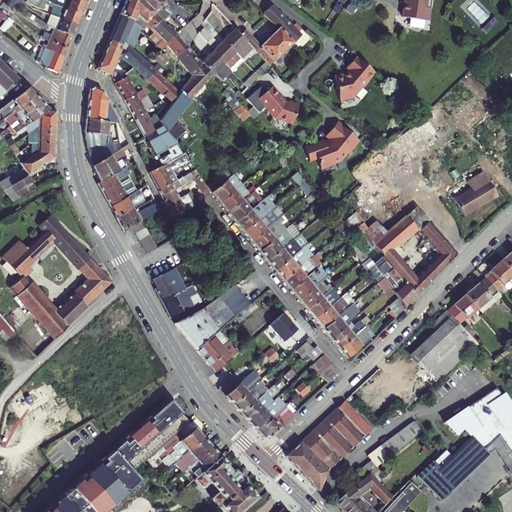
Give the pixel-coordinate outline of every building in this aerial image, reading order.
[(88,0),(87,0),(69,0),(69,2),(64,0),(40,0),(39,2),(53,6),(58,8),(65,10),(81,17),(83,13),(88,0)] [(145,2),(140,0),(127,0),(126,3),(121,15),(133,20),(142,29),(147,23),(154,29),(163,20),(145,2)] [(170,7),(162,0),(140,0),(145,2),(163,20),(170,12),(168,9),(170,7)] [(403,0),(401,18),(428,21),(429,8),(424,7),(425,0),(403,0)] [(279,28),(293,43),(301,35),(272,6),(264,13),(279,28)] [(76,28),(81,17),(65,10),(61,21),(76,28)] [(225,24),(216,12),(208,19),(217,30),(225,24)] [(171,85),(161,75),(133,50),(142,29),(133,20),(121,15),(110,40),(124,46),(120,55),(134,68),(153,84),(163,93),(171,85)] [(14,22),(9,17),(0,27),(0,30),(4,33),(14,22)] [(47,27),(53,30),(72,39),(76,28),(61,21),(52,17),(47,27)] [(165,41),(174,31),(163,20),(154,29),(154,30),(165,41)] [(209,26),(203,31),(212,41),(214,44),(220,39),(217,36),(209,26)] [(270,65),(293,43),(279,28),(260,45),(247,31),(242,35),(252,46),(256,51),(270,65)] [(236,29),(226,41),(238,52),(242,57),(252,46),(242,35),(236,29)] [(58,47),(67,51),(72,39),(53,30),(45,51),(54,55),(58,47)] [(166,50),(170,46),(179,37),(178,35),(177,34),(174,31),(165,41),(154,30),(152,32),(154,34),(151,37),(166,50)] [(180,58),(190,50),(179,37),(170,46),(180,58)] [(124,46),(110,40),(106,49),(98,69),(111,74),(114,80),(127,74),(131,70),(134,68),(120,55),(124,46)] [(238,52),(226,41),(219,49),(216,52),(227,63),(238,52)] [(57,74),(67,51),(58,47),(54,55),(45,51),(40,63),(46,66),(45,68),(57,74)] [(183,62),(193,54),(190,50),(180,58),(183,62)] [(227,63),(216,52),(205,63),(204,64),(206,67),(215,76),(227,63)] [(170,61),(166,57),(163,53),(156,60),(160,63),(164,67),(170,61)] [(201,72),(210,80),(215,76),(206,67),(205,69),(199,62),(193,54),(183,62),(196,77),(201,72)] [(374,72),(356,57),(346,68),(348,70),(344,76),(342,76),(342,75),(333,77),(339,100),(354,96),(354,95),(362,86),(364,86),(367,82),(367,81),(374,72)] [(0,95),(3,93),(6,91),(17,81),(0,64),(0,95)] [(186,89),(195,97),(199,93),(210,80),(201,72),(196,77),(186,89)] [(115,83),(124,100),(142,91),(141,87),(135,90),(127,77),(115,83)] [(192,100),(183,92),(181,94),(171,85),(163,93),(174,103),(176,100),(185,108),(192,100)] [(286,104),(284,103),(279,97),(280,97),(280,96),(280,95),(272,86),(266,92),(261,87),(246,99),(251,105),(258,99),(274,118),(292,124),(298,106),(289,103),(286,104)] [(105,117),(107,99),(102,89),(101,89),(95,87),(89,90),(87,119),(111,122),(112,118),(105,117)] [(0,115),(3,119),(31,95),(27,91),(24,88),(2,107),(4,110),(0,113),(0,115)] [(186,89),(184,91),(183,92),(192,100),(193,99),(195,97),(186,89)] [(124,100),(134,117),(146,111),(153,107),(150,100),(142,104),(140,100),(147,97),(143,90),(142,91),(124,100)] [(15,122),(37,102),(33,97),(31,95),(3,119),(7,124),(12,119),(15,122)] [(161,111),(167,103),(163,100),(157,104),(161,111)] [(170,124),(181,112),(185,108),(176,100),(174,103),(173,104),(165,113),(164,115),(170,124)] [(481,101),(459,122),(467,130),(489,110),(481,101)] [(37,116),(45,111),(37,102),(15,122),(17,124),(11,129),(15,133),(37,116)] [(37,116),(37,121),(54,122),(55,112),(45,111),(37,116)] [(152,121),(146,111),(134,117),(145,136),(156,129),(155,128),(158,123),(160,119),(158,115),(152,121)] [(167,129),(170,124),(164,115),(160,119),(167,129)] [(111,122),(87,119),(85,133),(87,147),(115,144),(118,142),(115,122),(111,122)] [(37,127),(37,137),(54,138),(54,122),(37,121),(37,127)] [(313,149),(301,157),(309,169),(316,165),(321,173),(334,164),(334,163),(338,159),(345,152),(348,151),(357,140),(335,122),(321,139),(327,143),(324,147),(321,149),(315,152),(313,149)] [(175,144),(166,132),(162,134),(161,132),(158,133),(159,136),(148,141),(156,155),(167,149),(169,153),(158,159),(162,165),(183,154),(176,144),(175,144)] [(387,152),(383,147),(353,175),(362,185),(356,191),(365,200),(371,194),(376,200),(405,176),(400,169),(419,152),(405,136),(387,152)] [(53,159),(54,138),(37,137),(37,140),(36,154),(43,165),(53,159)] [(13,147),(7,139),(6,140),(3,142),(9,150),(13,147)] [(92,166),(109,155),(113,153),(127,144),(125,141),(116,147),(115,144),(87,147),(92,166)] [(127,144),(113,153),(115,156),(129,147),(128,146),(127,144)] [(19,155),(13,147),(9,150),(15,158),(19,155)] [(24,161),(20,164),(30,177),(33,175),(30,172),(43,165),(36,154),(24,161)] [(165,171),(186,159),(183,154),(162,165),(149,172),(158,190),(171,183),(165,171)] [(19,155),(15,158),(20,164),(24,161),(19,155)] [(117,173),(109,155),(92,166),(99,184),(117,173)] [(96,186),(103,198),(128,181),(126,176),(128,174),(125,168),(117,173),(99,184),(96,186)] [(194,170),(181,177),(184,183),(191,180),(203,199),(204,198),(209,194),(194,170)] [(467,187),(450,198),(460,214),(494,194),(479,170),(463,180),(467,187)] [(0,179),(0,189),(11,202),(33,189),(26,176),(7,188),(0,179)] [(181,184),(178,179),(171,183),(158,190),(172,218),(186,211),(193,206),(191,203),(187,196),(180,199),(174,188),(181,184)] [(217,204),(238,188),(230,179),(209,194),(217,204)] [(128,181),(103,198),(109,210),(135,193),(128,181)] [(115,221),(132,210),(152,197),(146,186),(135,193),(109,210),(115,221)] [(245,197),(238,188),(217,204),(225,214),(245,197)] [(245,197),(225,214),(233,223),(253,207),(245,197)] [(253,207),(233,223),(241,233),(270,209),(262,200),(253,207)] [(135,215),(132,210),(115,221),(123,234),(130,229),(141,223),(159,210),(155,203),(135,215)] [(246,240),(249,243),(275,221),(271,215),(273,213),(270,209),(241,233),(246,240)] [(356,239),(358,241),(364,236),(367,233),(356,214),(345,222),(347,226),(354,236),(356,239)] [(48,239),(76,268),(86,258),(61,230),(48,217),(39,225),(44,230),(25,249),(18,242),(1,259),(19,276),(21,274),(29,267),(25,262),(48,239)] [(399,280),(403,284),(413,295),(420,288),(431,277),(422,267),(412,277),(388,248),(394,243),(411,229),(399,218),(389,227),(382,234),(381,234),(375,226),(367,233),(364,236),(383,258),(388,267),(391,271),(386,275),(394,285),(399,280)] [(275,221),(249,243),(257,253),(279,234),(283,231),(275,221)] [(448,260),(456,252),(424,221),(413,231),(435,252),(426,261),(428,262),(436,271),(448,260)] [(144,229),(141,223),(130,229),(133,235),(144,229)] [(147,235),(144,229),(133,235),(137,241),(147,235)] [(265,262),(291,240),(283,231),(279,234),(257,253),(265,262)] [(155,248),(147,235),(137,241),(144,255),(155,248)] [(305,244),(298,235),(291,240),(299,250),(302,247),(305,244)] [(299,250),(291,240),(265,262),(273,272),(299,250)] [(302,247),(299,250),(273,272),(281,281),(307,260),(310,257),(302,247)] [(92,265),(86,258),(76,268),(82,275),(92,265)] [(506,283),(511,276),(511,265),(505,258),(493,268),(494,269),(487,275),(501,289),(507,284),(506,283)] [(314,269),(307,260),(281,281),(288,291),(312,271),(314,269)] [(428,262),(422,267),(431,277),(436,271),(428,262)] [(52,310),(51,308),(36,320),(52,338),(85,307),(84,306),(108,283),(92,265),(82,275),(84,277),(52,310)] [(233,285),(243,278),(235,266),(223,274),(232,286),(233,285)] [(173,268),(170,269),(181,289),(183,288),(173,268)] [(316,268),(314,269),(312,271),(288,291),(296,300),(319,282),(324,278),(316,268)] [(181,289),(170,269),(152,279),(155,287),(153,289),(158,299),(171,292),(173,294),(181,289)] [(19,276),(7,287),(14,295),(27,282),(21,274),(19,276)] [(390,288),(397,299),(402,306),(413,295),(403,284),(397,290),(393,286),(394,285),(386,275),(383,278),(390,288)] [(483,306),(501,289),(487,275),(469,291),(483,306)] [(51,308),(27,282),(14,295),(36,320),(51,308)] [(323,287),(319,282),(296,300),(304,310),(320,297),(325,293),(329,289),(326,285),(323,287)] [(171,292),(158,299),(168,317),(182,311),(184,316),(194,311),(185,296),(193,293),(189,285),(183,288),(181,289),(173,294),(171,292)] [(240,295),(233,285),(232,286),(215,298),(207,303),(205,305),(202,307),(194,311),(184,316),(172,323),(184,336),(193,347),(210,334),(232,317),(223,306),(240,295)] [(0,317),(16,336),(34,357),(42,348),(52,338),(36,320),(14,295),(7,287),(6,286),(0,290),(0,317)] [(483,306),(487,311),(505,294),(501,289),(483,306)] [(464,323),(483,306),(469,291),(451,308),(464,323)] [(207,303),(215,298),(211,292),(200,299),(205,305),(207,303)] [(332,303),(325,293),(320,297),(304,310),(312,320),(326,308),(332,303)] [(343,327),(349,322),(365,309),(356,299),(342,311),(340,312),(320,329),(328,339),(343,327)] [(397,299),(388,305),(395,313),(402,306),(397,299)] [(340,312),(332,303),(326,308),(312,320),(313,321),(320,329),(340,312)] [(403,396),(405,398),(475,335),(464,323),(451,308),(439,318),(444,325),(416,351),(429,366),(433,370),(426,375),(423,371),(403,390),(406,393),(403,396)] [(294,330),(281,313),(267,325),(280,341),(294,330)] [(353,327),(349,322),(343,327),(328,339),(336,348),(356,332),(368,322),(372,319),(368,314),(353,327)] [(0,317),(0,334),(8,343),(16,336),(0,317)] [(371,325),(368,322),(356,332),(336,348),(344,358),(372,334),(368,328),(371,325)] [(233,354),(235,352),(231,348),(225,353),(210,334),(193,347),(212,371),(233,354)] [(475,335),(405,398),(411,405),(482,342),(475,335)] [(306,351),(310,349),(304,341),(294,350),(300,357),(305,353),(306,351)] [(306,351),(305,353),(310,360),(319,352),(313,346),(310,349),(306,351)] [(275,354),(272,350),(265,356),(268,360),(275,354)] [(307,366),(315,375),(318,372),(329,363),(321,354),(307,366)] [(336,371),(329,363),(318,372),(325,381),(336,371)] [(280,374),(288,368),(284,364),(277,370),(280,374)] [(429,366),(423,371),(426,375),(433,370),(429,366)] [(388,410),(403,396),(406,393),(403,390),(382,367),(360,386),(356,390),(377,414),(385,406),(388,410)] [(229,403),(248,385),(258,378),(250,368),(247,371),(240,377),(241,377),(221,394),(229,403)] [(290,371),(288,368),(280,374),(283,378),(290,371)] [(292,387),(295,391),(303,385),(299,381),(292,387)] [(275,390),(269,383),(256,395),(237,412),(244,420),(264,403),(266,401),(268,399),(266,397),(275,390)] [(237,412),(256,395),(248,385),(229,403),(237,412)] [(308,391),(303,385),(295,391),(291,394),(289,397),(294,403),(308,391)] [(498,389),(446,421),(457,433),(464,427),(473,436),(454,455),(448,448),(419,475),(442,500),(492,454),(487,449),(503,437),(511,452),(511,403),(506,395),(503,397),(498,389)] [(266,401),(264,403),(244,420),(252,429),(270,412),(280,404),(281,403),(273,394),(268,399),(266,401)] [(104,511),(140,480),(131,470),(159,446),(165,441),(175,432),(188,421),(169,400),(41,511),(104,511)] [(292,463),(313,484),(319,490),(327,471),(327,470),(325,468),(326,467),(328,469),(362,438),(360,435),(362,434),(364,436),(371,429),(345,400),(329,415),(292,449),(296,453),(295,460),(292,463)] [(264,436),(288,414),(280,404),(270,412),(252,429),(259,436),(264,436)] [(416,418),(404,428),(391,438),(381,447),(389,457),(399,449),(406,444),(413,439),(424,430),(416,418)] [(172,461),(201,436),(192,427),(180,437),(164,452),(167,455),(172,461)] [(164,452),(180,437),(175,432),(165,441),(159,446),(164,452)] [(210,446),(201,436),(172,461),(181,471),(184,468),(210,446)] [(511,452),(503,437),(487,449),(492,454),(498,449),(511,473),(510,476),(511,478),(508,482),(511,487),(511,452)] [(218,455),(210,446),(184,468),(193,478),(218,455)] [(389,457),(381,447),(369,456),(377,466),(389,457)] [(284,456),(292,463),(295,460),(296,453),(292,449),(284,456)] [(172,461),(167,455),(158,463),(163,469),(172,461)] [(233,472),(218,455),(193,478),(201,487),(207,481),(216,490),(210,495),(210,499),(215,504),(219,504),(226,511),(236,511),(254,496),(243,484),(245,482),(245,477),(239,471),(235,470),(233,472)] [(375,475),(371,471),(347,490),(337,500),(346,510),(358,497),(370,486),(368,484),(376,477),(374,476),(375,475)] [(385,486),(376,477),(368,484),(370,486),(376,492),(373,495),(375,497),(385,486)] [(378,511),(404,511),(421,490),(408,480),(394,495),(387,503),(378,511)] [(394,495),(385,486),(375,497),(377,499),(380,496),(387,503),(394,495)] [(358,497),(346,510),(348,511),(360,511),(367,505),(358,497)]
